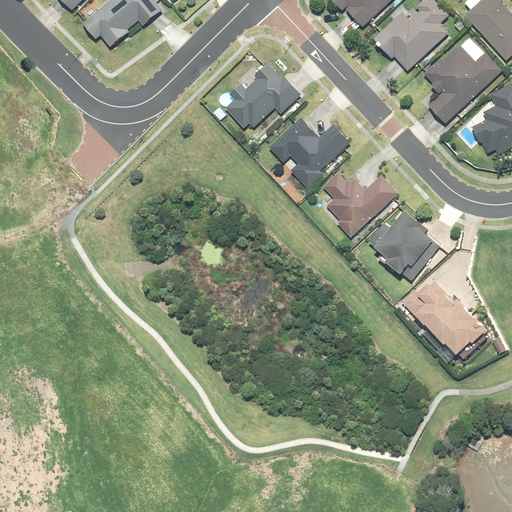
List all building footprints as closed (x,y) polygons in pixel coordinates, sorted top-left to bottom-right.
[(61,0),(72,10),(82,0),(61,0)] [(112,0),(85,22),(83,24),(96,40),(101,36),(110,48),(129,33),(128,31),(139,22),(143,27),(163,11),(153,0),(112,0)] [(331,0),(343,13),(346,10),(363,28),(393,0),(331,0)] [(403,13),(374,39),(392,60),(395,58),(408,72),(449,34),(441,25),(450,16),(434,0),(424,0),(416,7),(420,11),(410,21),(403,13)] [(471,10),(465,16),(506,61),(511,55),(511,17),(511,16),(511,15),(497,0),(469,0),(465,4),(471,10)] [(441,59),(424,74),(433,84),(431,86),(439,95),(441,93),(442,94),(429,106),(445,124),(503,72),(486,53),(485,54),(470,39),(461,47),(460,45),(443,61),(441,59)] [(234,101),(225,109),(244,129),(250,124),(254,128),(276,109),(281,114),(301,96),(285,78),(282,80),(268,64),(254,77),(257,80),(246,89),(242,84),(229,96),(234,101)] [(487,120),(472,128),(481,144),(482,143),(488,155),(496,150),(499,156),(511,148),(511,84),(490,95),(496,107),(483,113),(487,120)] [(220,108),(214,113),(220,121),(226,116),(220,108)] [(302,119),(269,148),(284,164),(291,157),(298,165),(291,171),(308,190),(324,175),(320,171),(350,144),(334,126),(319,138),(302,119)] [(366,191),(356,180),(352,183),(350,180),(347,183),(338,174),(323,187),(334,200),(327,206),(341,221),(338,224),(351,238),(399,195),(382,176),(366,191)] [(375,248),(374,249),(387,260),(384,264),(401,276),(402,274),(412,282),(440,247),(424,235),(428,231),(404,212),(390,229),(384,225),(369,243),(375,248)] [(415,290),(402,303),(444,347),(445,346),(456,357),(470,344),(472,346),(487,331),(457,299),(454,302),(436,283),(431,287),(430,286),(429,287),(427,285),(418,293),(415,290)]
